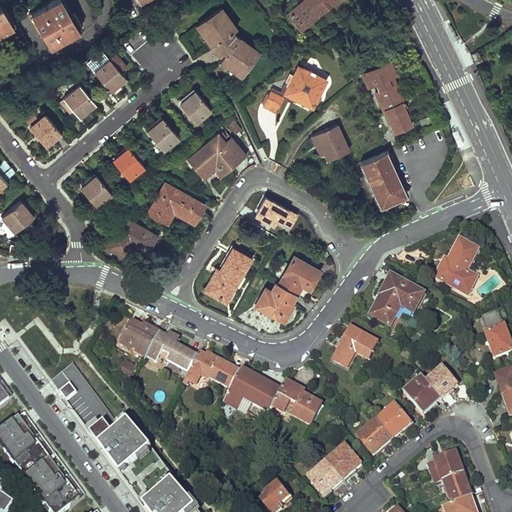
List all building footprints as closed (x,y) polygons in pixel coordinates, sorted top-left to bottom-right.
[(79,25),(64,0),(41,0),(29,7),(49,42),(79,25)] [(306,0),(288,16),(300,31),(337,0),(306,0)] [(0,29),(12,23),(2,3),(0,4),(0,29)] [(236,29),(222,8),(198,25),(212,46),(213,45),(217,52),(220,50),(226,54),(221,60),(241,76),(259,51),(235,34),(233,31),(236,29)] [(31,46),(18,22),(5,30),(18,53),(31,46)] [(121,60),(116,54),(110,59),(95,72),(110,90),(126,77),(121,71),(127,66),(121,60)] [(388,115),(395,130),(412,122),(404,107),(398,109),(396,104),(404,100),(394,80),(390,82),(387,75),(395,72),(389,60),(365,71),(369,79),(373,77),(374,81),(378,79),(382,89),(375,92),(386,116),(388,115)] [(326,80),(299,66),(290,84),(285,82),(280,91),(272,87),(263,105),(271,109),(276,112),(285,94),(312,108),(326,80)] [(17,79),(0,76),(0,91),(6,93),(17,79)] [(95,103),(79,85),(64,98),(79,116),(89,108),(95,103)] [(211,108),(195,90),(186,98),(180,103),(195,121),(211,108)] [(60,132),(45,114),(30,127),(45,145),(53,139),(60,132)] [(178,136),(163,117),(154,125),(147,131),(163,149),(178,136)] [(395,130),(396,132),(413,124),(412,122),(395,130)] [(349,151),(337,124),(316,134),(319,141),(325,154),(328,161),(349,151)] [(223,138),(219,133),(187,159),(203,178),(218,166),(224,174),(229,170),(233,167),(231,164),(239,157),(223,138)] [(247,154),(230,133),(223,138),(239,157),(231,164),(233,167),(247,154)] [(325,154),(319,141),(315,143),(319,152),(321,156),(325,154)] [(144,165),(128,147),(122,152),(113,160),(128,178),(144,165)] [(406,194),(386,150),(361,162),(380,206),(406,194)] [(111,193),(96,174),(91,178),(81,187),(96,205),(111,193)] [(204,204),(164,182),(147,213),(165,223),(172,209),(194,222),(197,216),(204,204)] [(28,208),(21,200),(2,215),(15,231),(33,215),(28,208)] [(285,221),(262,208),(252,223),(276,237),(280,232),(285,221)] [(156,235),(123,217),(106,247),(121,255),(129,242),(146,252),(151,245),(156,235)] [(480,250),(462,240),(453,256),(449,262),(445,270),(442,269),(436,278),(469,295),(478,277),(468,271),(480,250)] [(19,255),(21,245),(11,243),(10,253),(19,255)] [(252,257),(232,246),(220,269),(218,274),(215,272),(207,286),(220,294),(218,297),(227,302),(252,257)] [(483,267),(489,253),(482,250),(476,264),(483,267)] [(319,272),(292,257),(277,284),(296,293),(303,282),(311,286),(314,280),(319,272)] [(415,313),(426,295),(394,276),(387,286),(389,286),(382,298),(373,314),(391,326),(403,306),(415,313)] [(277,284),(276,283),(270,293),(264,290),(256,306),(282,320),(290,307),(297,294),(296,293),(277,284)] [(220,294),(207,286),(205,290),(218,297),(220,294)] [(494,351),(497,358),(511,352),(511,341),(507,327),(505,328),(500,311),(483,317),(490,335),(488,335),(494,351)] [(138,323),(134,321),(121,343),(146,357),(159,335),(149,330),(151,327),(144,324),(139,321),(138,323)] [(160,333),(151,327),(149,330),(159,335),(160,333)] [(379,343),(353,328),(344,344),(334,360),(345,366),(354,351),(358,353),(369,359),(379,343)] [(172,338),(161,332),(160,333),(159,335),(146,357),(146,358),(157,364),(163,353),(171,357),(168,362),(188,374),(197,358),(188,353),(190,350),(181,346),(171,340),(172,338)] [(220,359),(202,349),(201,352),(218,362),(220,359)] [(358,353),(354,351),(345,366),(348,368),(358,353)] [(227,363),(220,359),(218,362),(201,352),(199,356),(197,358),(188,374),(183,383),(188,386),(190,382),(196,385),(201,376),(209,380),(210,378),(231,390),(242,371),(227,363)] [(119,374),(128,380),(136,367),(127,361),(119,374)] [(444,368),(428,381),(442,399),(459,386),(444,368)] [(263,381),(243,369),(242,371),(231,390),(225,401),(246,413),(252,403),(269,412),(273,407),(282,392),(263,381)] [(511,371),(503,375),(505,382),(502,383),(504,390),(505,395),(511,392),(511,371)] [(428,381),(423,376),(405,391),(424,414),(432,407),(442,399),(428,381)] [(298,388),(287,383),(282,392),(273,407),(284,414),(290,402),(298,406),(294,413),(311,424),(322,405),(297,392),(298,388)] [(0,384),(0,405),(10,398),(0,384)] [(61,392),(68,401),(78,393),(71,384),(61,392)] [(412,425),(396,406),(378,421),(394,439),(403,432),(412,425)] [(311,424),(294,413),(292,417),(310,426),(311,424)] [(62,511),(84,497),(22,414),(0,430),(0,448),(47,511),(62,511)] [(100,444),(121,473),(129,467),(152,449),(131,421),(124,426),(118,431),(100,444)] [(378,421),(359,436),(375,455),(385,447),(394,439),(378,421)] [(362,466),(347,447),(328,462),(344,481),(353,473),(362,466)] [(457,453),(429,464),(436,484),(445,480),(464,473),(461,464),(457,453)] [(328,462),(310,478),(325,496),(335,488),(344,481),(328,462)] [(464,473),(445,480),(454,504),(473,497),(470,488),(464,473)] [(144,503),(150,511),(192,511),(197,508),(176,480),(151,498),(144,503)] [(290,498),(279,484),(267,493),(269,496),(263,501),(264,503),(271,511),(278,511),(283,509),(281,505),(290,498)] [(445,510),(446,511),(478,511),(477,509),(473,497),(454,504),(448,506),(444,508),(440,509),(441,511),(445,510)] [(0,511),(6,511),(10,506),(4,502),(0,498),(0,511)] [(271,511),(264,503),(259,506),(264,511),(271,511)]
